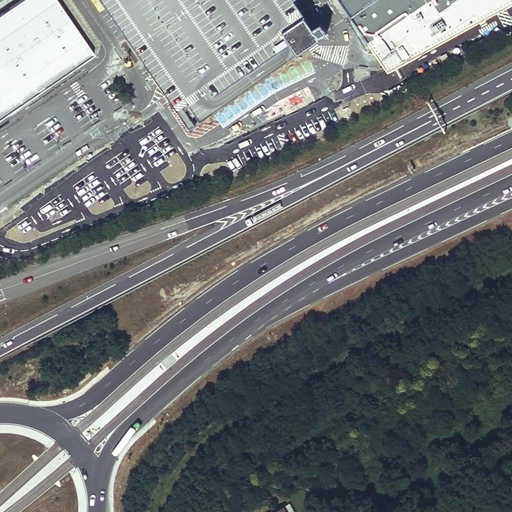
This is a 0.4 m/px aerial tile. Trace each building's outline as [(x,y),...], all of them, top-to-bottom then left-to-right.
[(0,127),(99,59),(57,0),(34,0),(0,23),(0,127)] [(124,0),(174,72),(185,88),(208,122),(326,41),(297,0),(124,0)] [(343,0),(366,32),(413,0),(452,0),(457,6),(466,0),(343,0)] [(492,0),(466,0),(457,6),(452,0),(413,0),(366,32),(374,45),(437,2),(454,27),(492,0)] [(187,104),(174,109),(182,132),(196,127),(187,104)]
